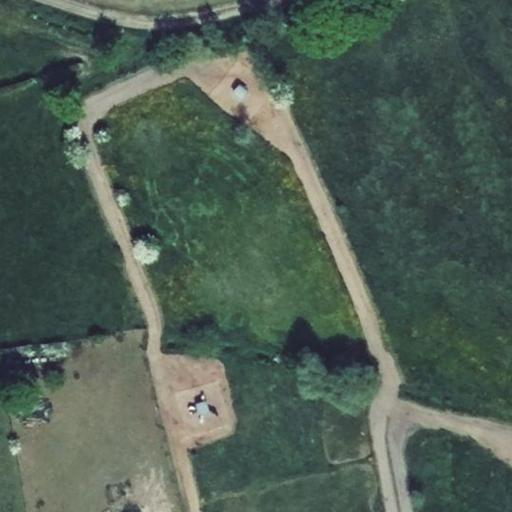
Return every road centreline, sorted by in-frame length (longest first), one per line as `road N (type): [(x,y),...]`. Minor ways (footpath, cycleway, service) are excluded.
road 1 (track): [(390,511),(376,436),(389,376),(295,154),(194,76),(110,101),(86,129),(88,156),(156,324),(153,359),(195,511)]
road 2 (track): [(42,0),(162,28),(313,0)]
road 3 (track): [(511,453),(467,424),(382,403)]
